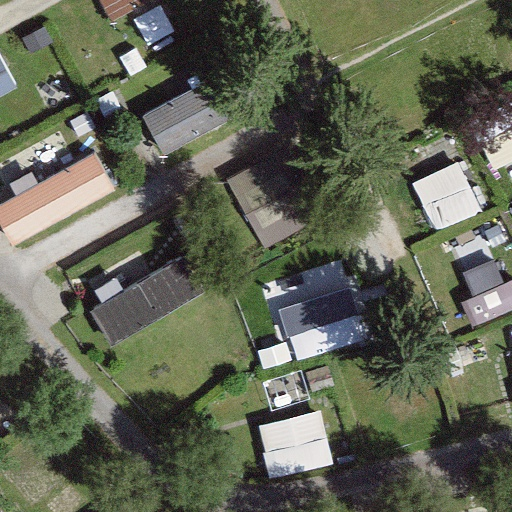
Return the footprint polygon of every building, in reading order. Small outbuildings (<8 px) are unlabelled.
[(0,57),(0,85),(11,80),(0,57)] [(166,150),(219,121),(197,80),(144,110),(166,150)] [(494,159),(511,152),(511,105),(480,116),(494,159)] [(224,175),(268,246),(343,203),(309,132),(224,175)] [(0,196),(0,214),(14,241),(118,186),(97,146),(0,196)] [(414,176),(435,225),(485,204),(465,155),(414,176)] [(171,251),(92,308),(118,342),(196,285),(171,251)] [(267,283),(295,359),(370,332),(343,256),(267,283)] [(323,406),(259,420),(270,472),(334,459),(323,406)] [(105,511),(158,511),(140,484),(105,511)]
